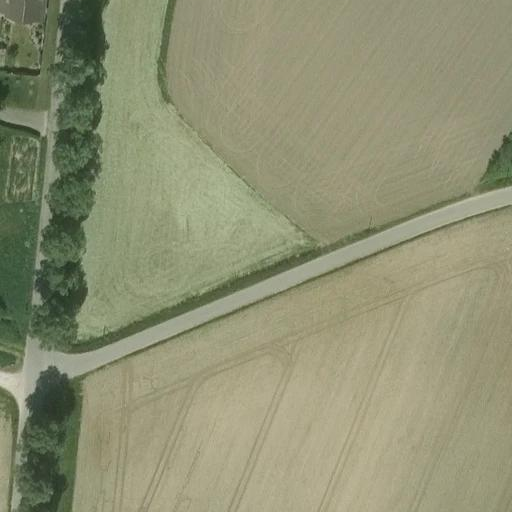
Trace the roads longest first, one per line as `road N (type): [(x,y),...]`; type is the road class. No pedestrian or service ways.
road 1 (unclassified): [(511,195),(421,222),(35,378)]
road 2 (unclassified): [(35,378),(74,0)]
road 3 (unclassified): [(35,378),(21,511)]
